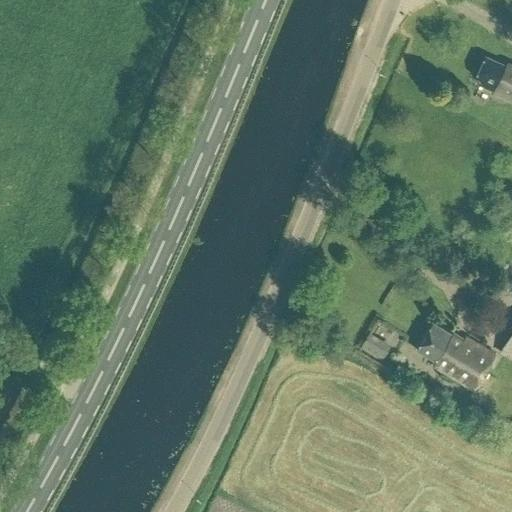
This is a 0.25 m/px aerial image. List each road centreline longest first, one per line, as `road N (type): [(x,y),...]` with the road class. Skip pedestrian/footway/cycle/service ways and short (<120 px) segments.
road 1 (primary): [(27,511),(94,386),(265,0)]
road 2 (unclassified): [(173,511),(242,374),(396,0)]
